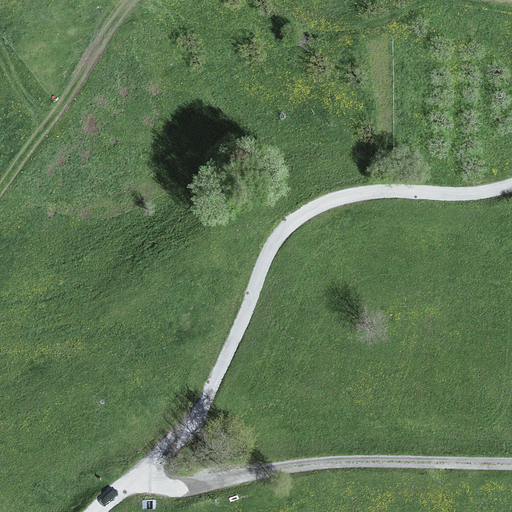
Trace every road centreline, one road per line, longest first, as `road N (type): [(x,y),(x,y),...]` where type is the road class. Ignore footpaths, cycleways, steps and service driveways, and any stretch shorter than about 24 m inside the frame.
road 1 (unclassified): [(94,511),(184,430),(209,393),(283,229),(357,192),(451,194),(511,184)]
road 2 (track): [(135,478),(511,470)]
road 3 (track): [(0,187),(134,0)]
road 4 (track): [(338,27),(445,4),(511,10)]
